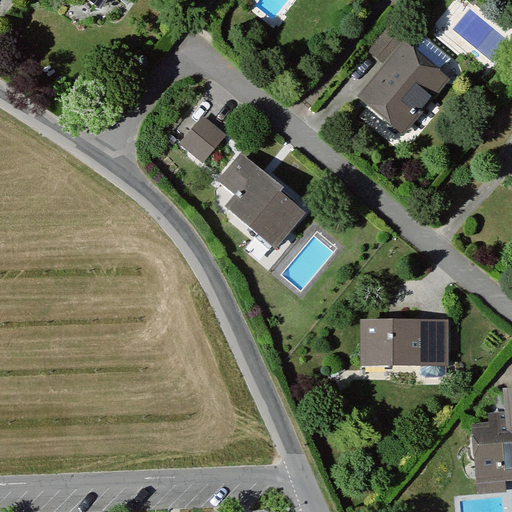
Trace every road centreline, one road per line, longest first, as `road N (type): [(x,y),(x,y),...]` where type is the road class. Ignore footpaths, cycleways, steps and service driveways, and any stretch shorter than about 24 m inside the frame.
road 1 (residential): [(511,312),(209,60),(176,59),(103,155)]
road 2 (residential): [(103,155),(174,218),(203,257),(316,511)]
road 3 (residential): [(0,93),(103,155)]
